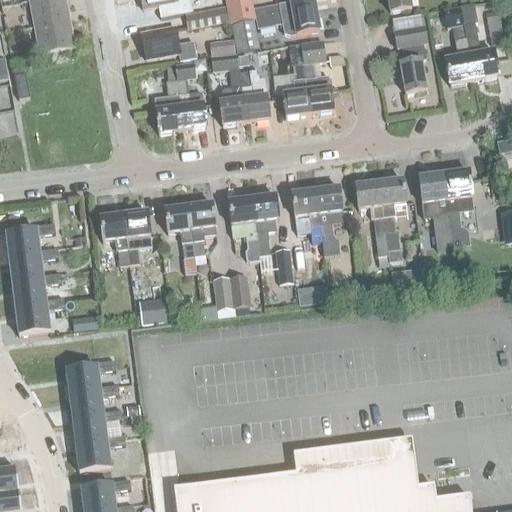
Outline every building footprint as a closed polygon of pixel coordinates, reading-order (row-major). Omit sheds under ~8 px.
[(34,30),(69,24),(64,0),(49,0),(29,3),(34,30)] [(175,7),(174,0),(139,0),(142,13),(163,10),(165,21),(177,19),(175,7)] [(249,0),(224,0),(230,27),(254,23),(252,12),(249,0)] [(252,12),(254,23),(315,12),(312,0),(288,0),(289,5),(252,12)] [(385,0),(388,17),(410,13),(407,0),(385,0)] [(228,27),(225,11),(184,18),(187,34),(228,27)] [(448,91),(473,85),(463,29),(459,11),(442,14),(446,32),(451,31),(456,61),(443,64),(448,91)] [(315,12),(254,23),(256,32),(281,28),(284,38),(290,39),(319,34),(315,12)] [(504,48),(497,15),(485,18),(491,50),(504,48)] [(73,50),(69,24),(34,30),(39,57),(73,50)] [(259,52),(254,24),(230,29),(236,57),(259,52)] [(474,27),(463,29),(473,85),(511,77),(511,72),(510,64),(495,66),(492,54),(479,56),(474,27)] [(177,50),(174,30),(140,36),(145,64),(178,58),(179,66),(196,63),(193,47),(177,50)] [(427,48),(424,31),(394,36),(397,53),(402,52),(405,67),(399,68),(405,98),(426,94),(421,65),(426,64),(423,48),(427,48)] [(211,60),(235,57),(233,43),(209,47),(211,60)] [(298,48),(302,69),(308,119),(332,116),(327,81),(314,83),(312,68),(323,67),(320,45),(298,48)] [(0,81),(8,80),(5,64),(0,64),(0,81)] [(194,68),(174,70),(182,136),(205,133),(202,109),(190,110),(189,99),(187,99),(186,84),(195,82),(194,68)] [(285,122),(308,119),(302,69),(291,71),(294,86),(292,86),(293,98),(282,99),(285,122)] [(158,139),(182,136),(174,70),(166,71),(168,86),(166,86),(168,101),(165,102),(153,103),(155,115),(158,139)] [(257,74),(239,76),(246,127),(270,124),(264,83),(259,83),(257,74)] [(239,76),(238,76),(230,78),(231,92),(230,92),(231,105),(219,107),(222,130),(246,127),(239,76)] [(29,102),(25,78),(15,80),(19,103),(29,102)] [(511,142),(497,145),(499,157),(511,154),(511,142)] [(468,175),(443,178),(450,233),(453,253),(470,250),(468,235),(462,231),(460,231),(458,215),(462,214),(473,210),(472,202),(468,175)] [(443,178),(418,182),(421,208),(422,208),(424,223),(433,222),(437,255),(453,253),(450,233),(443,178)] [(402,183),(378,187),(384,237),(394,236),(392,221),(394,220),(392,210),(404,208),(402,183)] [(339,258),(337,244),(331,245),(329,228),(342,227),(337,192),(325,193),(324,186),(313,187),(314,195),(318,219),(319,230),(321,246),(323,260),(339,258)] [(369,213),(370,224),(372,223),(374,239),(375,239),(378,261),(388,260),(387,256),(384,237),(378,187),(354,190),(357,214),(369,213)] [(318,219),(314,195),(291,197),(294,221),(308,220),(312,247),(321,246),(319,230),(318,219)] [(278,223),(275,199),(251,202),(257,253),(258,260),(268,259),(265,236),(276,235),(275,224),(278,223)] [(257,253),(251,202),(227,205),(231,243),(246,241),(247,255),(245,257),(245,265),(248,267),(258,266),(258,260),(257,253)] [(211,207),(187,210),(193,261),(204,260),(203,250),(204,250),(203,240),(214,239),(213,232),(214,232),(211,207)] [(184,263),(193,261),(187,210),(164,213),(167,238),(179,236),(180,248),(182,248),(184,263)] [(146,216),(122,219),(128,270),(139,269),(137,253),(150,251),(149,240),(146,216)] [(128,270),(122,219),(98,222),(101,247),(114,245),(115,256),(117,255),(119,271),(128,270)] [(38,259),(38,255),(36,240),(54,238),(52,228),(35,230),(35,233),(5,238),(8,263),(38,259)] [(394,236),(384,237),(387,256),(388,260),(389,268),(401,266),(399,254),(397,235),(394,236)] [(38,259),(8,263),(12,290),(42,285),(41,280),(39,265),(57,262),(56,253),(38,255),(38,259)] [(289,254),(275,255),(279,289),(293,288),(292,276),(289,254)] [(422,272),(407,274),(409,291),(424,288),(422,272)] [(426,289),(438,288),(436,273),(424,275),(426,289)] [(42,285),(12,290),(15,313),(45,309),(45,305),(43,290),(60,288),(59,277),(41,280),(42,285)] [(247,280),(228,282),(232,313),(250,311),(247,280)] [(216,314),(232,313),(228,282),(213,284),(216,314)] [(45,309),(15,313),(18,340),(49,335),(47,315),(64,313),(62,303),(45,305),(45,309)] [(167,303),(139,306),(141,329),(170,326),(167,303)] [(95,319),(71,322),(73,335),(97,333),(95,319)] [(65,375),(68,400),(99,396),(98,391),(96,376),(114,373),(113,364),(95,366),(95,370),(65,375)] [(99,396),(68,400),(72,426),(102,421),(102,416),(100,401),(118,398),(117,389),(98,391),(99,396)] [(140,418),(138,409),(126,410),(127,420),(140,418)] [(102,421),(72,426),(75,451),(106,447),(105,442),(103,426),(121,423),(120,414),(102,416),(102,421)] [(123,439),(105,442),(106,447),(75,451),(78,476),(108,472),(109,478),(132,475),(131,469),(141,467),(140,456),(108,460),(107,452),(124,449),(123,439)] [(469,511),(468,501),(435,505),(406,509),(404,509),(400,477),(398,465),(381,468),(374,468),(371,449),(359,451),(293,459),(296,478),(174,494),(175,511),(469,511)] [(15,473),(0,474),(0,498),(18,497),(15,473)] [(80,493),(82,511),(113,511),(111,496),(129,493),(128,484),(110,486),(110,489),(80,493)] [(0,511),(20,511),(18,497),(0,498),(0,511)]
